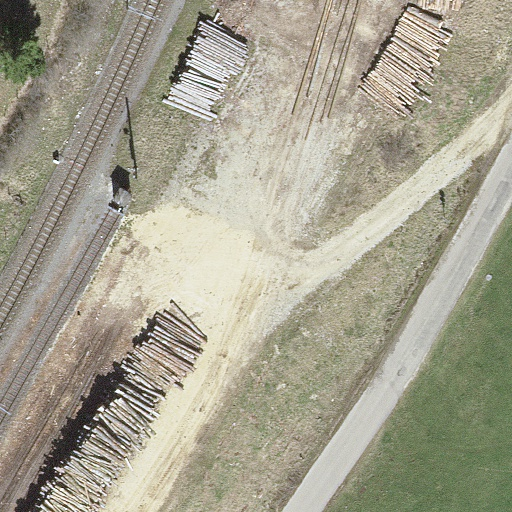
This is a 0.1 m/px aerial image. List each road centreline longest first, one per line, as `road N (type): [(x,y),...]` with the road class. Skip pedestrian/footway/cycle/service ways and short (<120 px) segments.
road 1 (track): [(116,511),(245,331),(281,295),(478,139),(511,123)]
road 2 (unclassified): [(511,167),(402,360),(299,511)]
road 3 (track): [(357,0),(233,294),(223,361)]
road 4 (track): [(107,322),(11,511)]
